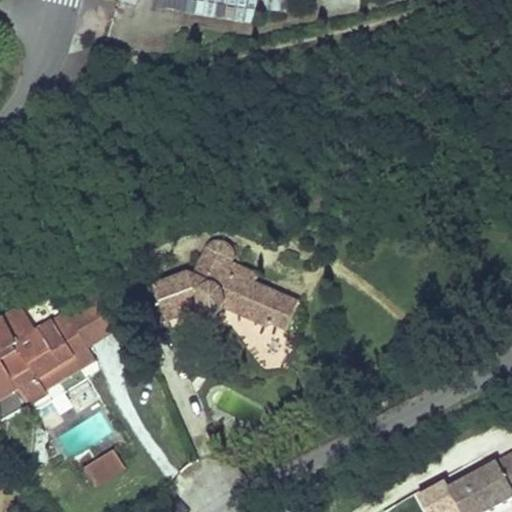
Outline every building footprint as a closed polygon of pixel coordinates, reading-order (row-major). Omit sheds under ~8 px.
[(189,274),(155,287),(168,322),(203,309),(208,313),(214,315),(221,313),(225,309),(270,329),(276,326),(288,332),(300,329),(304,325),(305,319),(299,308),(301,303),(255,283),(258,275),(231,263),(233,256),(231,250),(226,244),(222,243),(214,243),(209,247),(195,277),(189,274)] [(116,325),(97,295),(66,314),(74,326),(54,322),(37,332),(21,306),(0,318),(0,416),(3,421),(48,393),(39,379),(89,348),(117,331),(116,325)] [(54,322),(74,326),(66,314),(54,322)] [(98,362),(89,348),(39,379),(48,393),(98,362)] [(98,418),(64,439),(72,453),(106,432),(98,418)] [(85,469),(96,486),(125,468),(115,451),(85,469)] [(511,455),(450,489),(462,511),(490,511),(511,500),(511,455)]
